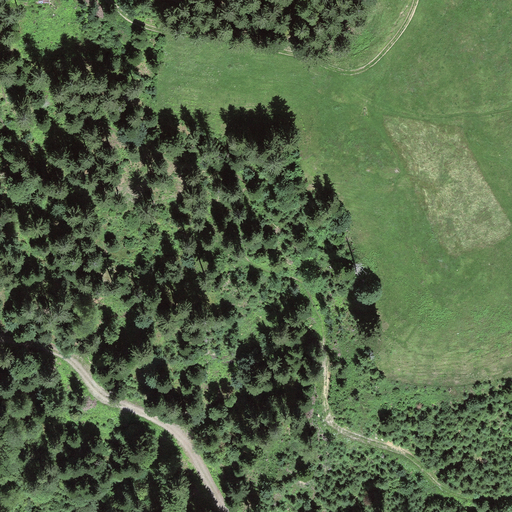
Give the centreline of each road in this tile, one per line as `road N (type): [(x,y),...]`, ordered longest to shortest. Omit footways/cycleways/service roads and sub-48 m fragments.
road 1 (track): [(108,0),(133,22),(347,70),(374,62),(415,0)]
road 2 (track): [(225,511),(171,427),(100,396),(61,353),(0,339)]
road 3 (track): [(378,97),(444,116),(511,109)]
